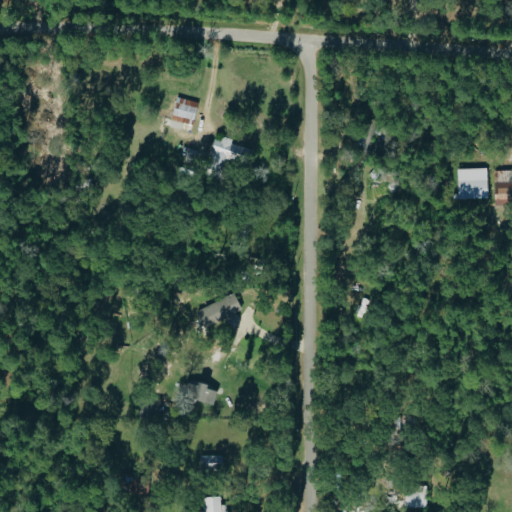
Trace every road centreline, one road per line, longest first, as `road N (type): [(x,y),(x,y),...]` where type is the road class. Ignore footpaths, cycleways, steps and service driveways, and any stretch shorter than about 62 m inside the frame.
road 1 (residential): [(511,56),(0,32)]
road 2 (residential): [(312,511),(311,42)]
